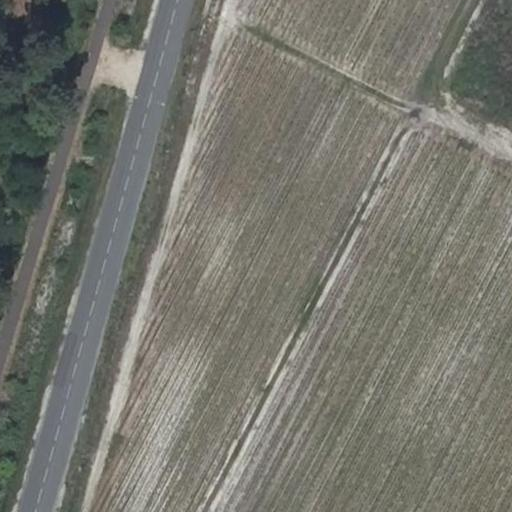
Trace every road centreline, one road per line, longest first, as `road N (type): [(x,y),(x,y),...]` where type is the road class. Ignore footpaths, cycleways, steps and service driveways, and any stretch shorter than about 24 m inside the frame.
road 1 (track): [(205,511),(477,0)]
road 2 (track): [(82,511),(236,0)]
road 3 (tertiary): [(173,0),(35,511)]
road 4 (track): [(511,156),(233,11)]
